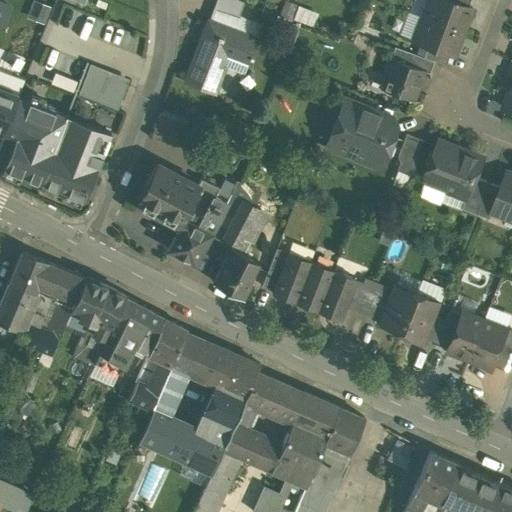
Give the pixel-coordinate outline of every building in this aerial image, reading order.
[(0,0),(0,22),(6,24),(13,3),(0,0)] [(38,0),(32,0),(27,14),(44,21),(50,5),(38,0)] [(241,1),(239,0),(216,0),(214,8),(235,16),(235,14),(241,1)] [(445,0),(428,0),(422,18),(463,33),(472,10),(467,8),(445,0)] [(235,16),(214,8),(210,22),(255,39),(261,24),(235,14),(235,16)] [(463,33),(422,18),(413,41),(427,47),(450,55),(454,57),(463,33)] [(210,22),(208,21),(204,32),(205,33),(201,44),(200,43),(185,81),(212,91),(226,53),(248,62),(256,40),(210,22)] [(424,58),(394,47),(390,58),(423,70),(423,72),(425,73),(428,74),(433,61),(424,58)] [(450,55),(427,47),(424,58),(433,61),(446,66),(450,55)] [(423,70),(390,58),(383,77),(387,79),(383,90),(412,101),(421,78),(423,79),(425,73),(423,72),(423,70)] [(128,80),(87,64),(75,92),(116,108),(128,80)] [(511,84),(503,109),(511,112),(511,84)] [(0,131),(2,132),(16,96),(0,89),(0,131)] [(3,168),(40,183),(66,116),(16,96),(2,132),(15,137),(3,168)] [(370,110),(344,100),(326,147),(367,163),(370,156),(382,160),(383,156),(386,157),(390,155),(393,147),(391,143),(389,142),(394,129),(391,122),(391,123),(369,114),(370,110)] [(117,126),(120,113),(92,105),(88,118),(117,126)] [(203,131),(161,114),(152,136),(195,153),(203,131)] [(66,116),(40,183),(84,200),(111,133),(67,116),(66,116)] [(423,142),(406,135),(397,158),(399,163),(397,170),(409,175),(423,142)] [(458,148),(440,141),(436,151),(428,155),(426,161),(429,170),(426,179),(447,188),(446,189),(466,197),(468,198),(476,177),(483,160),(457,150),(458,148)] [(198,186),(156,163),(145,183),(151,186),(141,205),(180,225),(183,218),(181,217),(187,205),(198,186)] [(511,172),(508,170),(501,187),(491,212),(492,212),(511,219),(511,172)] [(489,182),(476,177),(468,198),(466,197),(462,208),(477,214),(489,182)] [(198,186),(187,205),(202,213),(211,195),(213,196),(217,188),(201,179),(198,186)] [(240,182),(231,179),(226,191),(235,195),(240,182)] [(260,193),(240,182),(235,195),(241,199),(241,198),(254,205),(260,193)] [(501,187),(489,182),(477,214),(490,219),(492,212),(491,212),(501,187)] [(213,196),(211,195),(202,213),(195,225),(209,232),(225,203),(213,196)] [(254,205),(241,198),(241,199),(218,241),(229,247),(230,246),(236,249),(259,207),(254,205)] [(195,225),(183,218),(180,225),(167,248),(193,262),(205,241),(209,232),(195,225)] [(205,241),(198,253),(204,256),(211,244),(205,241)] [(229,247),(211,281),(241,296),(250,278),(248,277),(257,260),(236,249),(230,246),(229,247)] [(46,261),(20,250),(7,282),(33,292),(46,261)] [(310,262),(286,253),(281,268),(272,290),(271,294),(294,303),(310,262)] [(46,261),(33,292),(70,307),(84,276),(46,261)] [(332,271),(310,262),(294,303),(316,312),(332,271)] [(281,268),(269,264),(261,286),(272,290),(281,268)] [(356,280),(332,271),(316,312),(340,321),(354,286),(356,280)] [(106,286),(84,276),(70,307),(98,319),(109,324),(125,296),(106,286)] [(33,292),(7,282),(0,300),(0,323),(17,330),(20,324),(33,292)] [(378,320),(377,325),(400,333),(416,293),(393,284),(387,298),(378,320)] [(354,286),(345,308),(355,312),(364,289),(354,286)] [(364,289),(355,312),(367,316),(376,294),(364,289)] [(439,302),(416,293),(400,333),(423,343),(433,317),(439,302)] [(376,294),(367,316),(378,320),(387,298),(376,294)] [(109,324),(103,336),(104,337),(98,352),(123,366),(131,350),(134,345),(147,353),(164,317),(125,296),(109,324)] [(484,319),(462,311),(456,326),(447,348),(446,352),(468,361),(484,319)] [(147,353),(146,354),(157,359),(170,364),(184,332),(185,328),(164,317),(147,353)] [(433,317),(425,340),(435,344),(444,321),(433,317)] [(109,324),(98,319),(91,331),(103,336),(109,324)] [(508,329),(484,319),(468,361),(492,370),(493,366),(502,344),(508,329)] [(456,326),(444,321),(435,344),(447,348),(456,326)] [(57,338),(20,324),(17,330),(11,344),(27,350),(29,345),(51,353),(57,338)] [(91,331),(84,328),(72,356),(94,365),(95,362),(94,362),(98,352),(104,337),(103,336),(91,331)] [(151,408),(151,409),(160,413),(187,372),(201,339),(184,332),(170,364),(151,408)] [(240,356),(201,339),(187,372),(214,383),(226,388),(240,356)] [(511,347),(502,344),(493,366),(504,370),(511,350),(511,347)] [(147,353),(134,345),(131,350),(144,358),(146,354),(147,353)] [(123,366),(98,352),(94,362),(95,362),(120,374),(123,366)] [(240,356),(226,388),(244,395),(251,381),(239,376),(246,359),(240,356)] [(157,359),(146,386),(134,381),(127,397),(151,408),(170,364),(157,359)] [(305,391),(256,370),(251,381),(244,395),(233,422),(240,426),(242,421),(246,423),(254,405),(291,421),(305,391)] [(226,388),(214,383),(198,416),(229,430),(233,422),(244,395),(226,388)] [(339,406),(305,391),(291,421),(281,443),(281,444),(273,463),(293,472),(291,475),(290,476),(289,477),(305,484),(323,443),(339,406)] [(339,406),(323,443),(348,454),(364,417),(339,406)] [(160,413),(151,409),(139,437),(173,453),(180,456),(193,428),(160,413)] [(193,428),(180,456),(212,471),(222,447),(229,430),(198,416),(193,428)] [(240,426),(233,422),(229,430),(222,447),(240,456),(271,469),(273,463),(281,444),(240,426)] [(396,437),(387,458),(403,465),(412,443),(396,437)] [(322,511),(348,454),(323,443),(305,484),(302,490),(297,501),(322,511)] [(212,471),(192,511),(214,511),(240,456),(222,447),(212,471)] [(455,462),(429,450),(412,490),(425,496),(438,501),(455,462)] [(150,462),(141,483),(155,489),(164,468),(150,462)] [(486,511),(500,481),(455,462),(438,501),(463,511),(486,511)] [(279,492),(263,485),(252,511),(255,511),(291,511),(280,507),(290,484),(302,490),(305,484),(289,477),(290,476),(286,474),(279,492)] [(0,476),(0,503),(22,511),(31,489),(0,476)] [(511,511),(511,486),(500,481),(486,511),(511,511)] [(412,490),(402,511),(417,511),(425,496),(412,490)] [(292,511),(322,511),(297,501),(292,511)]
